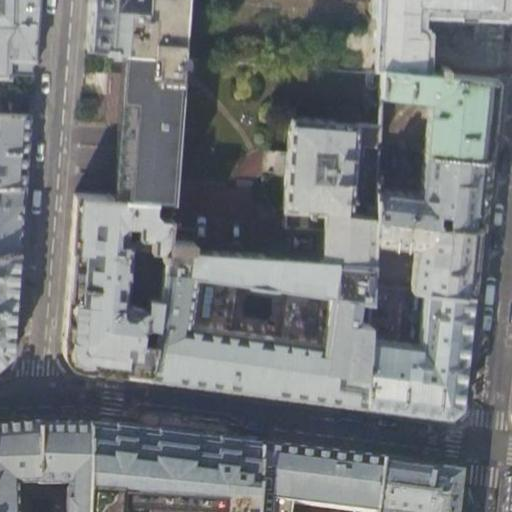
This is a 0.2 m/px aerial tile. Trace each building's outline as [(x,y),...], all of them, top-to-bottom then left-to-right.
[(0,0),(0,75),(5,76),(5,77),(9,77),(9,78),(32,79),(35,35),(37,0),(0,0)] [(89,0),(88,8),(85,47),(122,50),(182,55),(186,0),(89,0)] [(381,0),(186,0),(182,55),(122,50),(121,72),(119,97),(106,96),(104,122),(117,123),(115,144),(111,196),(170,200),(172,200),(182,61),(186,62),(187,56),(381,73),(381,67),(382,66),(378,65),(381,0)] [(381,0),(378,65),(382,66),(381,67),(423,71),(426,36),(425,35),(425,33),(424,31),(423,30),(421,29),(416,27),(417,9),(504,10),(504,0),(381,0)] [(441,73),(423,71),(381,67),(381,73),(380,95),(428,99),(423,152),(488,159),(492,124),(496,78),(461,75),(460,85),(451,84),(452,74),(448,73),(441,73)] [(0,186),(24,184),(27,151),(29,114),(0,113),(0,186)] [(373,243),(374,216),(375,189),(377,147),(379,123),(289,117),(282,209),(283,209),(278,255),(372,261),(373,243)] [(488,159),(423,152),(419,194),(375,189),(374,216),(480,227),(484,194),(488,159)] [(0,252),(19,251),(22,220),(24,184),(0,186),(0,252)] [(168,226),(170,200),(111,196),(74,193),(72,221),(65,316),(62,350),(75,366),(84,367),(109,370),(148,376),(166,248),(168,226)] [(480,227),(374,216),(373,243),(414,247),(410,289),(473,295),(477,263),(480,227)] [(194,228),(168,226),(166,248),(192,249),(194,228)] [(370,300),(372,261),(278,255),(192,249),(166,248),(148,376),(204,383),(288,394),(339,401),(364,404),(368,338),(368,323),(355,321),(357,298),(370,300)] [(16,303),(19,251),(0,252),(0,363),(12,353),(16,303)] [(473,295),(410,289),(410,292),(421,293),(418,342),(368,338),(364,404),(428,412),(450,415),(461,406),(468,340),(473,295)] [(10,427),(0,427),(0,511),(15,511),(15,485),(67,484),(67,491),(66,491),(65,511),(254,511),(259,445),(233,442),(192,437),(150,432),(89,425),(64,425),(35,425),(10,427)] [(374,511),(381,460),(351,457),(259,445),(254,511),(374,511)] [(374,511),(456,511),(460,472),(420,466),(381,460),(374,511)] [(511,511),(511,477),(507,477),(503,511),(511,511)]
